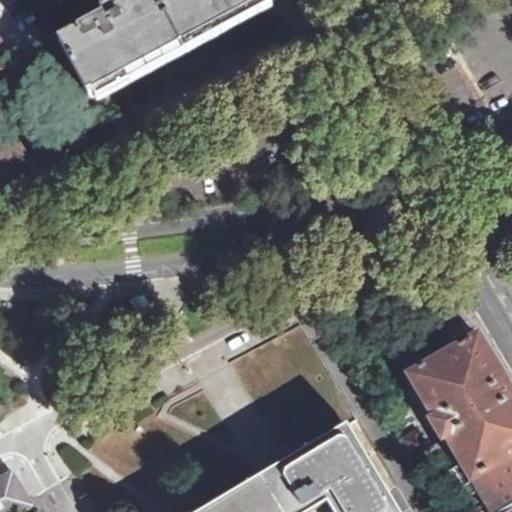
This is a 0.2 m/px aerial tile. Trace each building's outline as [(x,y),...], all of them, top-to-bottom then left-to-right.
[(38,0),(44,11),(62,1),(61,0),(38,0)] [(273,0),(135,0),(117,10),(114,8),(111,6),(106,7),(103,10),(102,13),(103,18),(60,41),(91,98),(185,47),(273,0)] [(0,79),(12,73),(0,53),(0,79)] [(0,173),(26,159),(1,117),(0,117),(0,173)] [(69,211),(45,213),(46,223),(70,221),(69,211)] [(242,276),(241,269),(211,273),(212,281),(242,276)] [(442,439),(444,439),(446,438),(472,481),(473,480),(511,457),(511,390),(479,335),(443,356),(409,375),(434,418),(432,419),(431,421),(437,430),(442,439)] [(409,511),(354,419),(346,423),(398,511),(409,511)] [(398,511),(346,423),(290,455),(267,469),(195,511),(398,511)] [(511,457),(473,480),(493,511),(500,511),(511,505),(511,457)] [(13,473),(0,479),(0,511),(23,511),(33,507),(13,473)]
